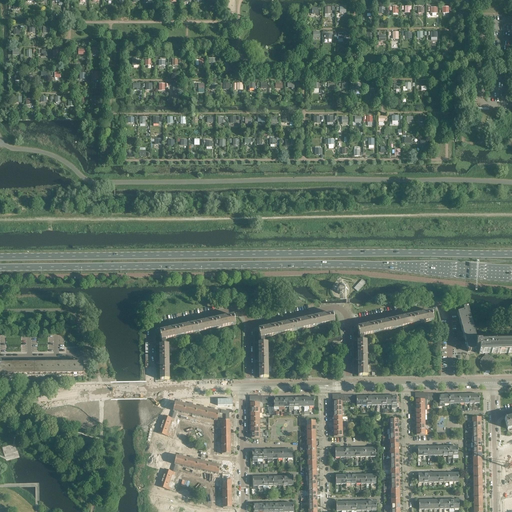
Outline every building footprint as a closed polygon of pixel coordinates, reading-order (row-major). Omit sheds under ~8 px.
[(234,67),(230,62),(225,66),(229,71),(234,67)] [(358,292),(362,287),(362,286),(359,283),(354,288),(358,292)] [(346,291),(345,287),(342,284),(338,285),(335,288),(336,292),(339,295),(343,294),(346,291)] [(476,343),(472,329),(467,311),(468,311),(468,308),(463,309),(464,312),(457,313),(464,339),(468,352),(475,350),(476,350),(475,343),(476,343)] [(433,321),(432,312),(423,314),(423,312),(421,313),(421,314),(413,316),(415,325),(433,321)] [(334,323),(333,314),(324,315),(324,314),(322,315),(322,316),(314,318),(316,327),(334,323)] [(236,324),(234,318),(234,316),(226,317),(225,316),(223,317),(223,318),(215,320),(217,328),(236,324)] [(415,325),(413,316),(405,318),(405,316),(402,317),(402,318),(395,320),(396,329),(415,325)] [(316,327),(314,318),(306,319),(306,318),(303,319),(303,320),(296,322),(298,331),(316,327)] [(217,328),(215,320),(207,321),(207,320),(205,321),(205,322),(197,324),(199,332),(217,328)] [(396,329),(395,320),(387,322),(386,320),(384,321),(384,322),(376,324),(378,333),(396,329)] [(298,331),(296,322),(288,323),(287,322),(285,323),(285,324),(277,326),(279,335),(298,331)] [(199,332),(197,324),(189,325),(188,324),(186,325),(186,326),(178,328),(180,336),(199,332)] [(378,333),(376,324),(368,325),(368,324),(366,325),(366,326),(358,328),(359,337),(360,337),(363,336),(378,333)] [(279,335),(277,326),(269,327),(269,326),(267,327),(267,328),(259,330),(261,339),(261,338),(264,338),(279,335)] [(180,336),(178,328),(170,329),(170,328),(168,329),(168,330),(160,332),(162,340),(165,340),(180,336)] [(367,344),(367,341),(364,341),(363,336),(360,337),(360,341),(358,341),(358,350),(366,349),(366,344),(367,344)] [(268,346),(268,343),(264,343),(264,338),(261,338),(261,343),(259,343),(259,352),(267,351),(267,346),(268,346)] [(169,348),(169,345),(166,345),(165,340),(162,340),(162,345),(160,345),(160,353),(168,353),(168,348),(169,348)] [(511,353),(511,343),(481,344),(481,343),(476,343),(475,343),(476,350),(475,350),(476,353),(479,353),(479,354),(485,354),(485,357),(484,358),(483,358),(483,359),(482,359),(482,360),(481,361),(481,362),(481,363),(481,364),(481,365),(481,366),(481,367),(482,367),(482,368),(483,369),(484,369),(485,370),(485,371),(490,371),(490,370),(491,369),(492,368),(493,368),(493,367),(493,366),(494,366),(494,365),(494,364),(494,363),(494,362),(493,361),(493,360),(492,359),(491,359),(491,358),(490,358),(490,357),(489,354),(511,353)] [(366,355),(366,349),(358,350),(358,358),(367,357),(367,355),(366,355)] [(267,357),(267,351),(259,352),(259,360),(268,359),(268,356),(267,357)] [(168,358),(168,353),(160,353),(160,361),(169,361),(169,358),(168,358)] [(18,377),(18,364),(2,364),(1,364),(1,361),(0,361),(0,374),(2,375),(2,377),(8,377),(8,375),(13,375),(13,377),(18,377)] [(51,376),(51,363),(35,364),(35,377),(40,377),(40,375),(45,375),(45,376),(51,376)] [(67,376),(67,363),(51,363),(51,376),(57,376),(57,375),(61,375),(61,376),(67,376)] [(84,376),(84,363),(67,363),(67,376),(73,376),(73,374),(78,374),(78,376),(84,376)] [(35,377),(35,364),(18,364),(18,377),(24,377),(24,375),(29,375),(29,377),(35,377)] [(367,376),(367,370),(366,370),(366,365),(358,365),(358,376),(367,376)] [(268,378),(268,372),(267,372),(267,367),(259,367),(259,378),(268,378)] [(169,380),(169,374),(168,374),(168,369),(160,369),(160,380),(169,380)] [(167,401),(157,441),(167,443),(174,414),(218,424),(218,428),(219,462),(229,462),(229,428),(226,428),(226,426),(229,415),(221,413),(167,401)] [(511,455),(501,459),(504,471),(511,469),(511,455)] [(221,464),(177,456),(175,465),(219,473),(221,464)] [(223,464),(223,473),(230,473),(231,464),(223,464)] [(168,465),(158,507),(169,510),(176,480),(220,491),(219,511),(230,511),(230,494),(228,494),(228,492),(230,482),(178,469),(178,467),(168,465)] [(511,495),(500,498),(504,511),(511,508),(511,495)]
